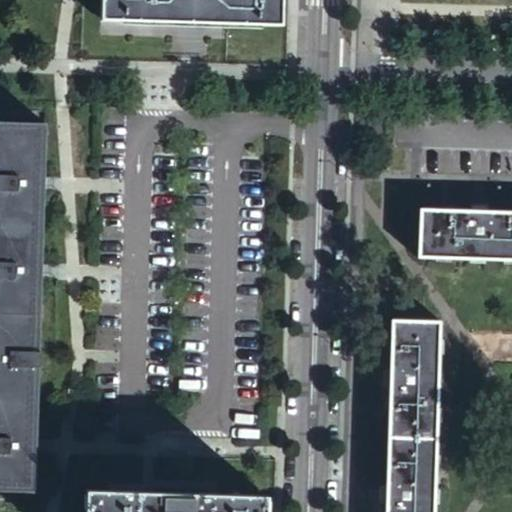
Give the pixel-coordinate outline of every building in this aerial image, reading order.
[(103,0),(103,22),(279,27),(279,0),(103,0)] [(0,492),(35,494),(45,127),(0,125),(0,492)] [(511,212),(419,209),(417,258),(511,260),(511,212)] [(395,321),(389,511),(435,511),(441,323),(395,321)] [(89,494),(88,511),(266,511),(267,498),(89,494)]
